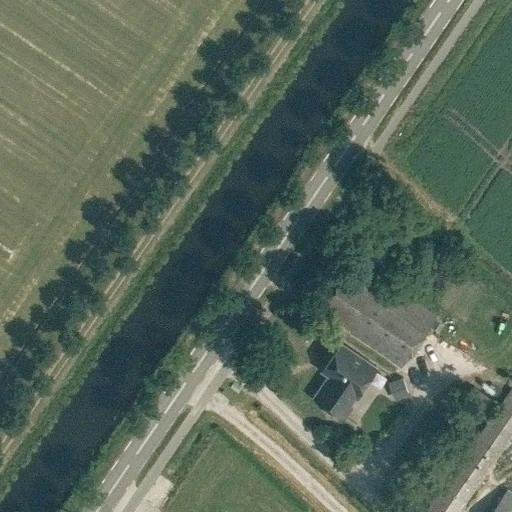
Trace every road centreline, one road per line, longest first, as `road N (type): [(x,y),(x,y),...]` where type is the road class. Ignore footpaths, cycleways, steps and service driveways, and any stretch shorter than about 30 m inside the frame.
road 1 (secondary): [(96,511),(450,0)]
road 2 (track): [(0,442),(305,0)]
